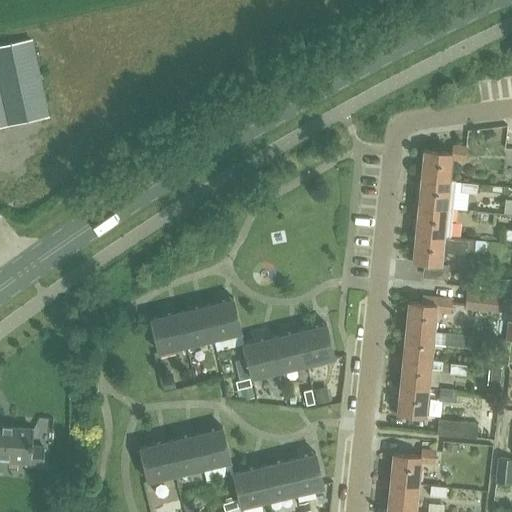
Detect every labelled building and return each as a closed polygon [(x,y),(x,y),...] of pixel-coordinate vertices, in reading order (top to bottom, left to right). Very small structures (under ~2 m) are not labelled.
[(31,38),(0,45),(0,125),(48,115),(31,38)] [(424,149),(421,176),(449,179),(451,158),(465,160),(467,146),(452,144),(452,152),(424,149)] [(421,181),(418,204),(453,208),(456,184),(456,181),(456,180),(449,179),(421,176),(421,181)] [(477,193),(478,183),(462,181),(461,191),(477,193)] [(418,212),(416,232),(451,235),(453,216),(453,208),(418,204),(418,212)] [(414,244),(413,260),(424,261),(441,263),(442,251),(474,254),(474,250),(476,239),(476,237),(455,235),(451,235),(416,232),(414,244)] [(484,287),(509,290),(510,278),(484,276),(484,279),(484,287)] [(434,326),(436,310),(450,312),(451,305),(464,306),(464,307),(505,311),(507,294),(466,290),(464,301),(451,300),(451,298),(423,295),(422,302),(408,301),(406,323),(434,326)] [(206,303),(214,336),(242,330),(234,296),(206,303)] [(187,343),(214,336),(206,303),(179,309),(187,343)] [(174,346),(187,343),(179,309),(151,316),(159,351),(175,348),(174,346)] [(307,362),(335,355),(327,321),(299,328),(307,362)] [(434,331),(434,326),(406,323),(403,353),(431,356),(432,343),(458,346),(468,346),(469,336),(463,336),(463,333),(446,331),(446,332),(434,331)] [(280,368),(307,362),(299,328),(272,334),(280,368)] [(252,375),(280,368),(272,334),(244,341),(252,375)] [(431,360),(431,356),(403,353),(400,382),(428,385),(430,367),(442,368),(442,362),(443,361),(431,360)] [(450,372),(451,363),(442,362),(442,368),(442,371),(450,372)] [(467,364),(451,363),(450,372),(466,373),(467,364)] [(488,367),(486,385),(500,386),(502,368),(488,367)] [(249,378),(237,381),(239,388),(251,385),(249,378)] [(425,415),(428,385),(400,382),(397,412),(425,415)] [(456,401),(457,389),(440,387),(439,399),(456,401)] [(304,391),(307,404),(315,402),(312,389),(304,391)] [(476,437),(478,422),(438,418),(437,433),(476,437)] [(0,420),(0,460),(25,462),(25,463),(43,464),(45,447),(32,446),(33,429),(12,427),(12,424),(11,424),(10,426),(4,426),(4,424),(3,424),(3,421),(0,420)] [(204,465),(231,458),(223,424),(196,431),(204,465)] [(176,471),(204,465),(196,431),(168,437),(176,471)] [(149,478),(176,471),(168,437),(141,444),(149,478)] [(435,464),(436,450),(421,449),(420,455),(393,452),(390,481),(418,483),(420,462),(435,464)] [(297,491),(324,484),(316,450),(288,457),(297,491)] [(511,482),(511,457),(497,456),(495,481),(511,482)] [(270,498),(297,491),(288,457),(261,463),(270,498)] [(242,504),(270,498),(261,463),(234,470),(242,504)] [(415,511),(418,483),(390,481),(387,508),(415,511)] [(446,496),(447,486),(431,484),(430,495),(446,496)] [(300,504),(301,511),(302,511),(310,510),(308,502),(300,504)]
